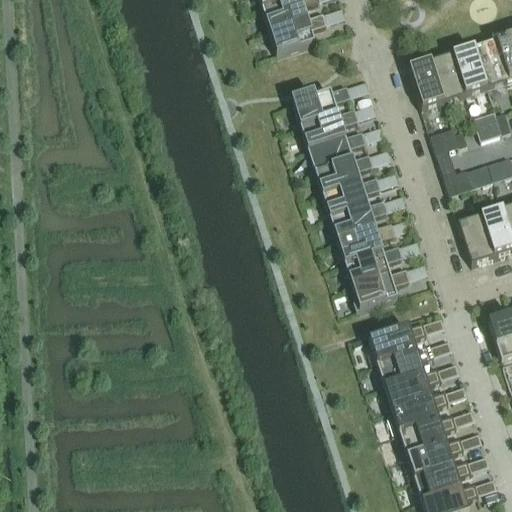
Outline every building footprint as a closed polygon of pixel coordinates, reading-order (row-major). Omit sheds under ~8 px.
[(255,0),(261,16),(298,3),(297,0),(255,0)] [(261,16),(268,38),(306,26),(302,15),(319,10),(315,0),(308,0),(298,3),(261,16)] [(322,21),(306,26),(268,38),(276,63),(314,50),(309,38),(326,32),(322,21)] [(511,42),(495,48),(508,90),(511,88),(511,42)] [(486,97),(508,90),(495,48),(473,55),(486,97)] [(473,55),(451,62),(464,104),(486,97),(473,55)] [(442,111),(464,104),(451,62),(429,69),(442,111)] [(407,76),(421,118),(442,111),(429,69),(407,76)] [(290,108),(299,134),(337,122),(333,111),(350,106),(346,94),(314,104),(313,100),(290,108)] [(337,122),(299,134),(306,157),(344,145),(341,134),(357,128),(353,117),(337,122)] [(480,147),(500,141),(493,120),(473,126),(480,147)] [(504,120),(495,123),(501,142),(511,139),(504,120)] [(450,139),(427,146),(433,165),(455,158),(450,139)] [(453,143),(458,156),(467,153),(463,139),(453,143)] [(361,140),(344,145),(306,157),(314,180),(352,168),(348,156),(364,151),(361,140)] [(352,168),(314,180),(321,203),(359,190),(355,179),(372,174),(368,162),(352,168)] [(496,170),(502,188),(511,185),(505,167),(496,170)] [(481,195),(490,192),(484,175),(475,178),(481,195)] [(359,190),(321,203),(328,226),(366,213),(363,202),(379,197),(375,185),(359,190)] [(447,206),(455,203),(450,186),(441,189),(447,206)] [(366,213),(328,226),(336,248),(374,236),(370,225),(386,220),(383,208),(366,213)] [(511,213),(501,217),(511,252),(511,213)] [(511,252),(501,217),(479,224),(492,265),(511,259),(511,252)] [(470,272),(492,265),(479,224),(457,231),(470,272)] [(374,236),(336,248),(343,271),(381,259),(377,248),(394,243),(390,231),(374,236)] [(397,254),(381,259),(343,271),(350,294),(388,282),(385,271),(401,265),(397,254)] [(355,320),(358,319),(396,306),(392,294),(409,288),(405,277),(388,282),(350,294),(355,309),(352,310),(355,320)] [(488,331),(502,374),(511,371),(511,326),(511,323),(488,331)] [(375,371),(415,358),(411,347),(425,343),(421,331),(368,348),(375,371)] [(375,371),(382,394),(422,381),(418,370),(433,365),(429,353),(415,358),(375,371)] [(382,394),(390,416),(429,404),(426,393),(440,388),(436,376),(422,381),(382,394)] [(390,416),(398,440),(437,427),(433,416),(447,411),(443,399),(429,404),(390,416)] [(405,463),(445,450),(441,440),(455,435),(451,423),(437,427),(398,440),(405,463)] [(445,450),(405,463),(412,486),(452,473),(448,462),(463,458),(459,446),(445,450)] [(420,509),(459,496),(456,485),(470,481),(466,469),(452,473),(412,486),(420,509)] [(473,491),(459,496),(420,509),(420,511),(464,511),(463,508),(477,503),(473,491)]
